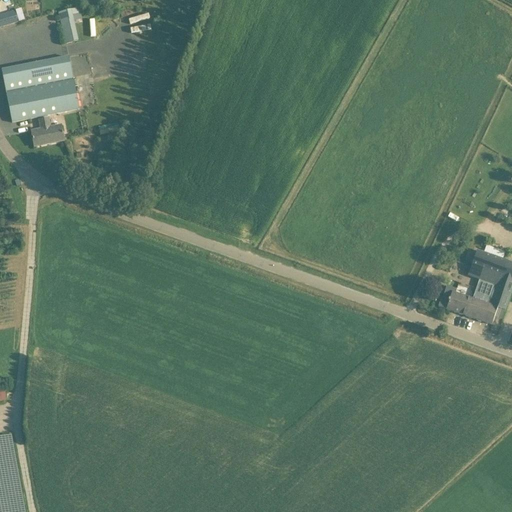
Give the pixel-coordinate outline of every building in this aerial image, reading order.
[(66,44),(78,41),(73,21),(81,19),(79,7),(58,12),(66,44)] [(0,28),(19,22),(16,11),(0,16),(0,28)] [(93,36),(88,20),(83,21),(88,37),(93,36)] [(133,60),(126,41),(108,48),(114,66),(133,60)] [(79,110),(72,76),(68,58),(2,71),(12,123),(79,110)] [(31,132),(32,134),(33,139),(32,139),(33,141),(34,147),(64,141),(61,125),(51,127),(49,118),(39,120),(41,130),(31,132)] [(471,268),(500,278),(490,306),(498,308),(505,311),(511,289),(511,263),(477,251),(471,268)] [(479,280),(473,299),(467,317),(469,317),(468,318),(471,319),(471,318),(492,325),(498,308),(490,306),(500,278),(471,268),(468,277),(479,280)] [(446,310),(467,317),(473,299),(456,293),(457,290),(447,287),(443,298),(441,298),(438,307),(446,310)] [(0,392),(0,400),(8,401),(8,392),(0,392)] [(0,511),(23,511),(9,436),(0,438),(0,511)]
